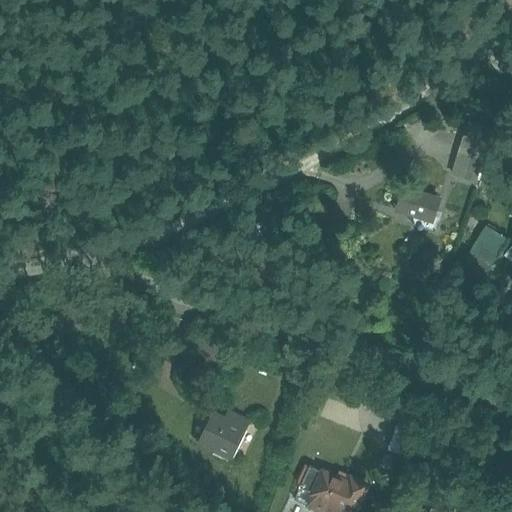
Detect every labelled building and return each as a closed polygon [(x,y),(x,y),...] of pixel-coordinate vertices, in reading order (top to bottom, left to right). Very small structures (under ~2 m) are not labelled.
[(468,123),(451,177),(477,184),(494,131),(468,123)] [(398,211),(433,219),(442,198),(404,186),(398,211)] [(262,236),(278,228),(269,210),(252,219),(262,236)] [(491,218),(461,268),(483,282),(509,240),(499,233),(503,225),(491,218)] [(70,340),(96,314),(78,296),(52,322),(70,340)] [(106,296),(98,314),(146,336),(154,319),(106,296)] [(200,335),(196,347),(209,365),(229,372),(237,350),(200,335)] [(197,444),(231,461),(251,421),(228,410),(225,416),(214,410),(197,444)] [(418,435),(396,427),(388,450),(410,458),(418,435)] [(294,501),(317,511),(356,511),(371,485),(349,475),(348,476),(339,472),(336,479),(310,467),(294,501)]
